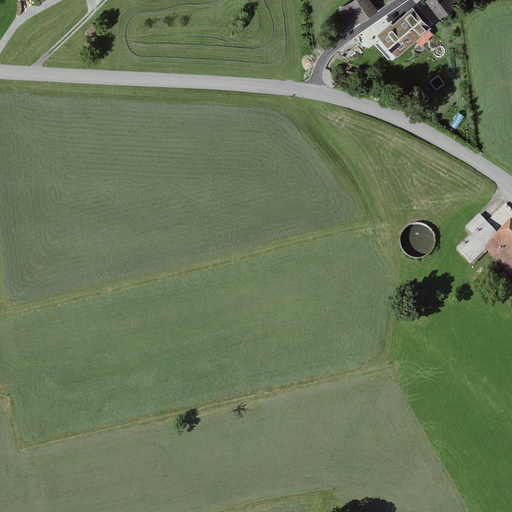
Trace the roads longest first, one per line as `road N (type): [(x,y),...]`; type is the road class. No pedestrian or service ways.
road 1 (tertiary): [(0,72),(311,91),(411,125),(511,184)]
road 2 (track): [(311,91),(330,49),(402,0)]
